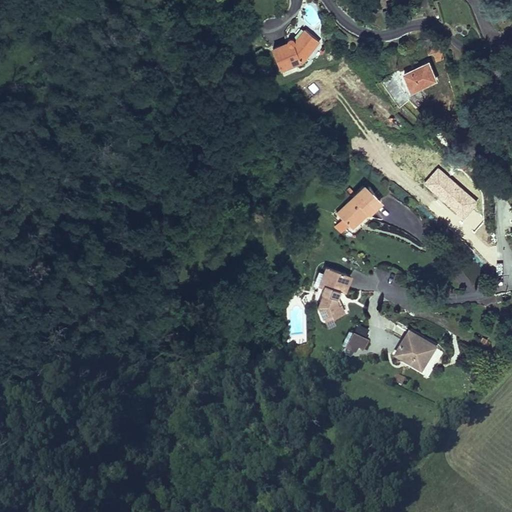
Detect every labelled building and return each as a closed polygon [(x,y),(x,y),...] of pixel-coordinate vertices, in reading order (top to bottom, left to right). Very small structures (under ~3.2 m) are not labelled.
[(400,3),(405,21),(412,19),(407,1),(400,3)] [(273,48),(281,69),(303,61),(319,41),(306,30),(295,42),(295,40),(295,38),(293,37),(291,37),(289,38),(288,40),(288,42),(273,48)] [(443,58),(437,40),(426,44),(429,54),(434,53),(437,60),(443,58)] [(404,72),(411,89),(419,85),(419,87),(436,80),(429,62),(404,72)] [(409,98),(392,72),(383,79),(400,104),(409,98)] [(348,224),(350,226),(363,213),(362,212),(364,209),(367,212),(368,214),(380,202),(363,185),(351,197),(356,202),(353,204),(349,199),(336,212),(342,218),(348,224)] [(363,213),(350,226),(352,228),(367,212),(364,209),(362,212),(363,213)] [(341,232),(348,224),(342,218),(335,226),(341,232)] [(346,273),(325,266),(322,272),(321,275),(326,277),(323,284),(320,292),(322,293),(318,302),(320,302),(318,308),(322,317),(330,313),(332,318),(343,313),(337,298),(334,297),(337,289),(339,290),(346,273)] [(323,284),(326,277),(321,275),(322,272),(317,270),(314,280),(323,284)] [(350,275),(346,273),(339,290),(344,292),(350,275)] [(410,329),(408,331),(431,345),(424,357),(427,359),(436,344),(410,329)] [(396,353),(421,368),(427,359),(424,357),(431,345),(408,331),(396,353)] [(352,332),(348,340),(358,345),(363,347),(367,339),(352,332)] [(358,345),(348,340),(346,346),(355,351),(358,345)] [(423,373),(429,376),(442,351),(436,348),(423,373)]
